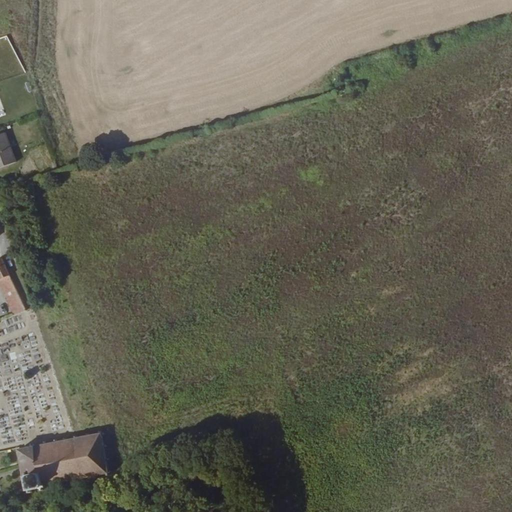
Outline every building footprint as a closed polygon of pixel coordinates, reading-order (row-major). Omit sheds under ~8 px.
[(0,168),(19,160),(5,132),(0,134),(0,168)] [(0,276),(10,273),(2,256),(0,256),(0,276)] [(0,282),(2,286),(14,281),(10,273),(0,276),(0,282)] [(13,312),(25,307),(14,281),(2,286),(13,312)] [(20,440),(19,426),(35,425),(34,413),(21,414),(20,398),(9,399),(12,441),(20,440)] [(29,485),(26,485),(27,489),(32,487),(32,484),(42,482),(43,484),(45,485),(45,483),(47,483),(47,480),(50,480),(51,482),(56,481),(55,479),(64,476),(64,479),(69,478),(69,475),(77,473),(78,476),(83,475),(82,472),(91,470),(92,473),(96,472),(96,469),(105,467),(105,469),(109,469),(109,465),(111,465),(111,461),(108,462),(106,454),(109,454),(109,450),(105,451),(104,442),(106,441),(105,437),(103,438),(101,430),(104,430),(103,427),(100,427),(100,424),(97,425),(97,428),(90,429),(89,427),(85,428),(85,430),(76,432),(75,430),(72,430),(72,433),(62,435),(65,432),(60,433),(61,435),(54,437),(53,434),(49,435),(50,438),(45,439),(45,437),(41,437),(42,440),(35,441),(41,468),(26,473),(29,485)] [(24,474),(26,473),(41,468),(35,441),(34,439),(30,439),(31,442),(17,445),(21,461),(19,462),(22,472),(24,471),(24,474)]
